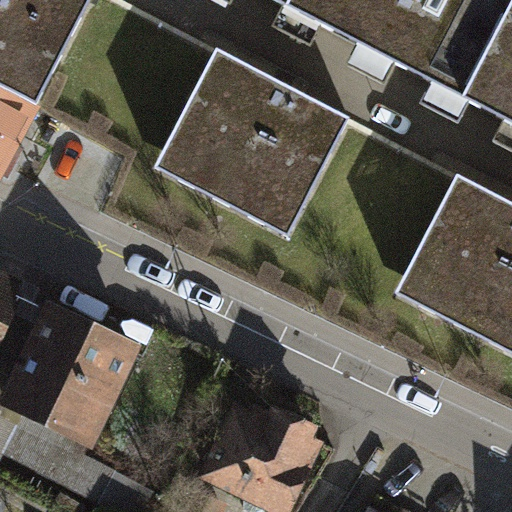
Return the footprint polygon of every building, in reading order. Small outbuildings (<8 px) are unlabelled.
[(0,0),(0,81),(33,98),(85,0),(0,0)] [(511,0),(239,0),(362,64),(511,142),(511,0)] [(289,96),(219,60),(160,174),(292,242),(351,129),(289,96)] [(0,81),(0,177),(1,179),(41,102),(33,98),(0,81)] [(394,298),(511,355),(511,203),(455,176),(394,298)] [(136,341),(0,274),(0,459),(5,452),(127,511),(138,511),(150,490),(64,448),(74,427),(90,435),(136,341)] [(267,409),(233,393),(197,473),(282,511),(288,511),(296,495),(323,436),(313,431),(318,419),(272,399),(267,409)] [(225,511),(228,507),(199,493),(189,511),(225,511)] [(384,511),(368,502),(362,511),(384,511)]
